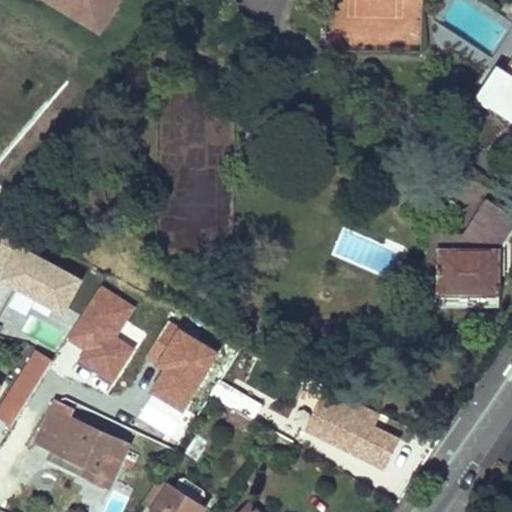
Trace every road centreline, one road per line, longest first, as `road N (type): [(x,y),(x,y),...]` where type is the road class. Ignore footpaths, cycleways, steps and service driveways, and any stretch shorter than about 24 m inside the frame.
road 1 (unknown): [(511,165),(280,3)]
road 2 (tertiary): [(511,396),(431,511)]
